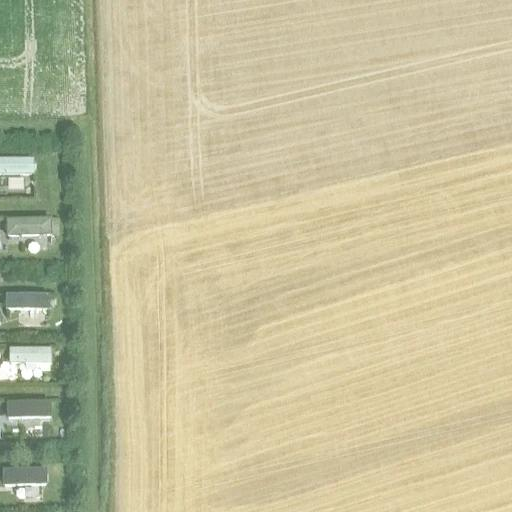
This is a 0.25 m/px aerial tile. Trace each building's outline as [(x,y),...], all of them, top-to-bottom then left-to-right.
[(0,168),(0,185),(26,185),(26,168),(0,168)] [(0,298),(0,317),(37,318),(38,299),(0,298)] [(0,358),(0,376),(40,379),(41,361),(0,358)] [(0,434),(40,434),(39,406),(0,406),(0,434)] [(3,490),(33,492),(34,475),(4,472),(3,490)]
